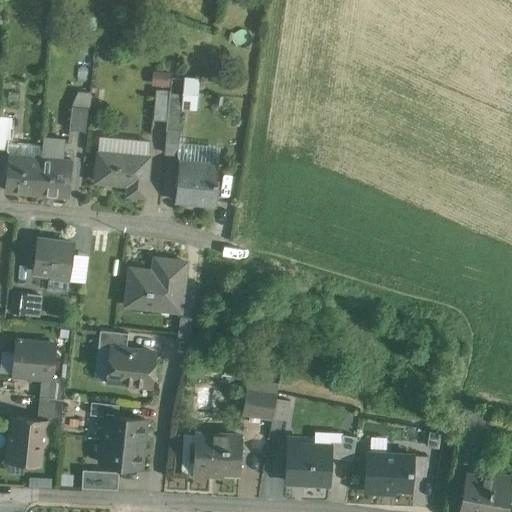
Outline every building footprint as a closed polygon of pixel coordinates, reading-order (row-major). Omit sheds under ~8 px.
[(197,78),(184,77),(181,106),(195,107),(197,78)] [(170,90),(156,89),(153,119),(168,120),(168,111),(170,90)] [(91,92),(78,91),(72,105),(88,107),(88,108),(89,108),(91,92)] [(88,107),(72,105),(69,129),(85,130),(88,108),(88,107)] [(182,112),(168,111),(168,120),(165,152),(178,153),(182,112)] [(14,119),(0,116),(0,148),(7,149),(8,140),(12,140),(14,119)] [(149,157),(98,152),(95,181),(129,183),(128,194),(145,195),(149,157)] [(40,157),(9,154),(6,190),(37,193),(40,157)] [(72,159),(40,157),(37,193),(69,196),(72,159)] [(216,160),(197,158),(197,164),(180,162),(177,198),(197,200),(197,198),(215,200),(217,180),(214,180),(216,160)] [(73,242),(37,238),(33,271),(49,273),(49,277),(68,279),(73,242)] [(165,272),(130,268),(126,304),(179,310),(186,262),(166,259),(165,272)] [(27,294),(14,292),(11,313),(25,314),(27,294)] [(193,317),(179,316),(176,337),(190,339),(193,317)] [(128,333),(100,330),(98,347),(111,349),(112,347),(126,349),(128,333)] [(55,343),(17,339),(15,352),(13,373),(41,376),(51,377),(52,376),(55,343)] [(126,349),(112,347),(111,349),(108,381),(151,386),(154,352),(126,349)] [(0,371),(13,373),(15,352),(2,351),(0,371)] [(51,377),(41,376),(39,396),(63,398),(65,377),(52,376),(51,377)] [(277,395),(245,389),(241,412),(273,417),(277,395)] [(63,398),(39,396),(37,418),(47,419),(47,420),(61,422),(63,398)] [(119,404),(91,401),(90,414),(106,416),(106,415),(118,416),(119,404)] [(461,406),(455,439),(471,442),(477,410),(461,406)] [(492,413),(477,410),(471,442),(486,445),(492,413)] [(118,416),(106,415),(106,416),(103,439),(143,443),(145,419),(118,416)] [(37,418),(12,416),(8,456),(11,460),(21,461),(24,465),(34,466),(39,463),(41,443),(45,440),(47,420),(47,419),(37,418)] [(241,437),(195,433),(191,474),(193,475),(194,472),(208,473),(208,476),(212,476),(212,471),(238,473),(241,437)] [(356,436),(341,434),(337,456),(353,459),(356,436)] [(313,445),(288,443),(288,437),(286,436),(284,480),(327,482),(330,446),(329,446),(328,451),(312,450),(313,445)] [(143,443),(103,439),(101,463),(140,467),(143,443)] [(386,453),(366,452),(364,488),(384,490),(384,487),(411,489),(413,455),(411,455),(411,456),(386,455),(386,453)] [(11,460),(8,456),(2,461),(10,471),(24,472),(24,465),(21,461),(11,460)] [(118,471),(83,469),(82,487),(117,489),(118,471)] [(492,478),(465,473),(458,511),(505,511),(511,476),(493,473),(492,478)]
